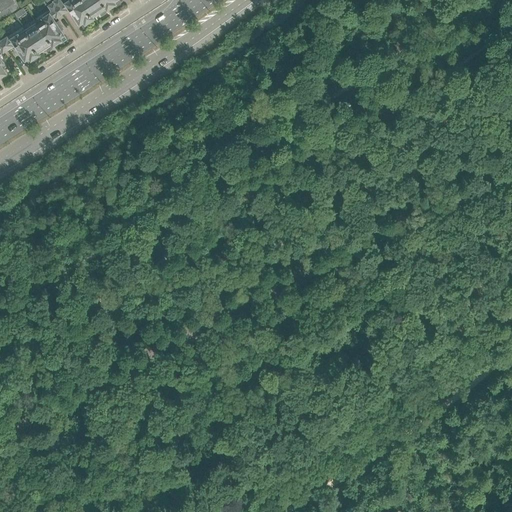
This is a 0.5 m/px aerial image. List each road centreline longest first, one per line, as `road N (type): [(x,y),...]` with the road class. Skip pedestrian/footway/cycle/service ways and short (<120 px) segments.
road 1 (unclassified): [(0,440),(511,168)]
road 2 (unknown): [(503,298),(212,511)]
road 3 (unknown): [(206,382),(237,340),(511,207)]
road 4 (primary): [(0,165),(249,0)]
road 5 (primary): [(165,24),(0,130)]
road 6 (residential): [(156,0),(0,104)]
road 7 (unknown): [(156,511),(206,382)]
